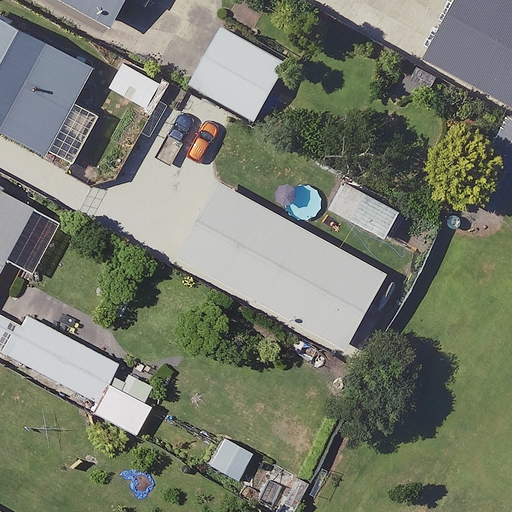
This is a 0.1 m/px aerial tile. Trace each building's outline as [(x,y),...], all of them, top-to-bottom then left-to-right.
[(123,0),(75,0),(112,20),(123,0)] [(511,0),(459,0),(430,53),(511,103),(511,0)] [(98,57),(0,4),(0,122),(49,149),(98,57)] [(290,58),(221,20),(188,80),(257,118),(290,58)] [(511,116),(504,113),(485,155),(511,167),(511,116)] [(404,206),(346,175),(331,204),(389,235),(404,206)] [(0,348),(97,400),(93,407),(136,430),(151,401),(107,377),(117,359),(0,296),(0,259),(31,198),(0,182),(0,348)] [(253,449),(227,434),(204,474),(231,489),(253,449)]
